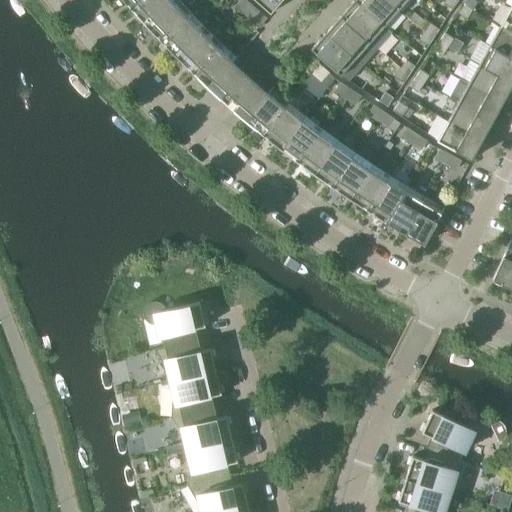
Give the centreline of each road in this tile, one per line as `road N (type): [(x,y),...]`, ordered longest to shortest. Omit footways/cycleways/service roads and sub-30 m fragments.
road 1 (residential): [(438,301),(321,233),(209,147),(67,0)]
road 2 (residential): [(349,511),(375,423),(438,301)]
road 3 (residential): [(280,511),(233,304)]
road 4 (residential): [(438,301),(511,159)]
